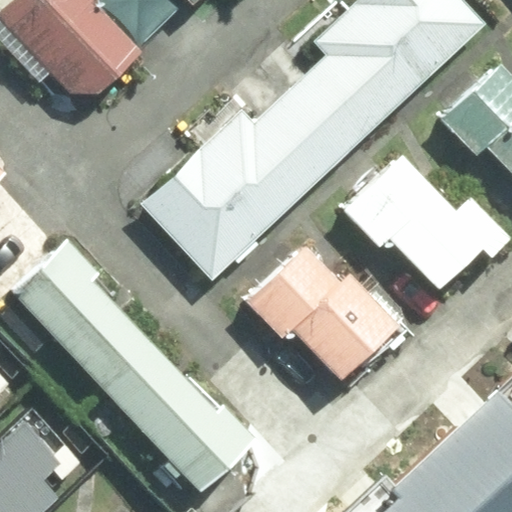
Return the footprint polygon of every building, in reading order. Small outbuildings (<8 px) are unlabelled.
[(105,45),(63,0),(0,0),(0,59),(40,104),(105,45)] [(464,47),(420,0),(361,0),(135,206),(206,282),(464,47)] [(174,0),(149,0),(161,12),(174,0)] [(511,98),(485,69),(425,123),(511,216),(511,98)] [(477,256),(387,158),(328,212),(418,310),(477,256)] [(175,511),(233,459),(36,245),(0,278),(0,330),(166,511),(175,511)] [(379,347),(288,249),(229,303),(319,401),(379,347)] [(511,511),(511,439),(464,385),(317,511),(511,511)] [(2,412),(0,413),(0,511),(6,511),(55,469),(2,412)]
